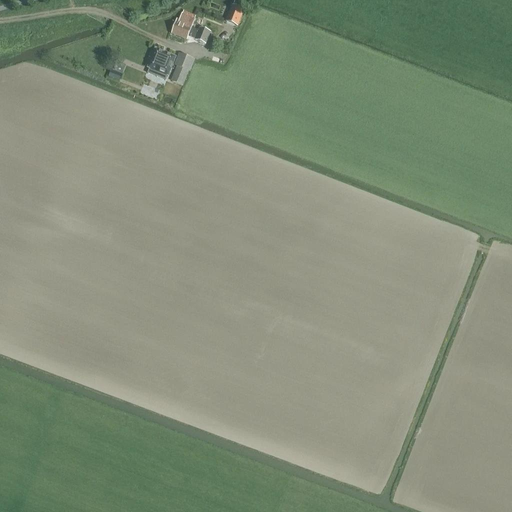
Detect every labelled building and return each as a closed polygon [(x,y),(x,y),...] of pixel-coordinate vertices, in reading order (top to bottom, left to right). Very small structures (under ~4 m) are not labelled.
[(241,0),(234,0),(232,5),(226,22),(238,27),(245,10),(242,9),(245,1),(241,0)] [(192,28),(195,20),(182,15),(178,25),(176,24),(172,35),(187,40),(189,37),(195,40),(207,45),(212,32),(200,28),(199,31),(192,28)] [(149,66),(170,74),(177,55),(157,47),(149,66)] [(190,71),(178,66),(172,81),(173,82),(171,87),(181,92),(183,86),(184,86),(190,71)] [(117,81),(119,75),(111,71),(108,78),(117,81)] [(155,81),(162,82),(164,74),(146,71),(145,81),(141,80),(139,94),(157,96),(158,89),(154,88),(155,81)]
